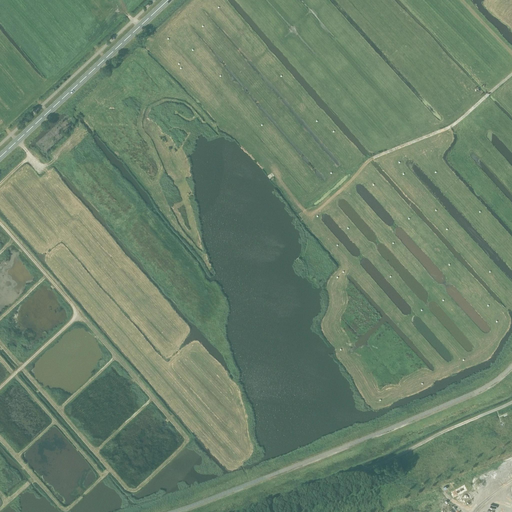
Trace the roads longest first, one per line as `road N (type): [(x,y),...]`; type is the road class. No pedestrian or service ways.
road 1 (track): [(275,172),(309,214),(370,159),(449,127),(511,74)]
road 2 (primary): [(0,157),(168,0)]
road 3 (track): [(0,223),(77,311),(0,388)]
